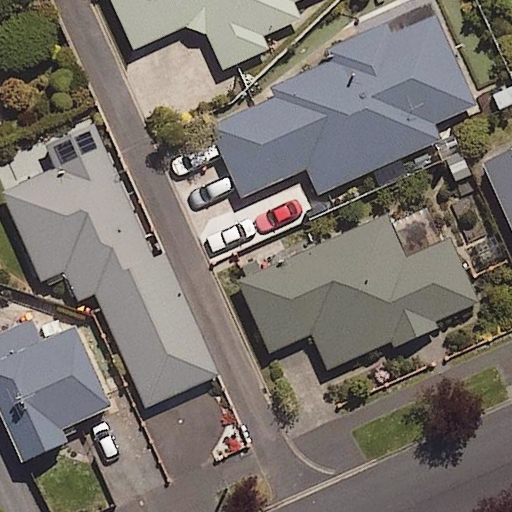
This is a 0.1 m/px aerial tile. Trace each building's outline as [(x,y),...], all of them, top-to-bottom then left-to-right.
[(106,0),(130,53),(181,31),(203,38),(218,73),(264,52),(258,38),(295,21),(288,5),(298,0),(106,0)] [(388,36),(383,26),(322,53),(327,65),(268,91),(272,100),(206,129),(238,202),(303,174),(313,198),(439,143),(431,126),(473,108),(432,17),(388,36)] [(220,374),(166,250),(154,256),(106,147),(5,191),(43,278),(66,268),(79,299),(94,293),(144,407),(220,374)] [(511,152),(481,167),(511,235),(511,152)] [(406,254),(387,212),(238,278),(270,350),(312,331),(329,367),(392,339),(395,345),(439,326),(436,319),(480,299),(451,235),(406,254)] [(111,403),(74,323),(0,356),(0,411),(22,460),(68,439),(62,425),(111,403)]
